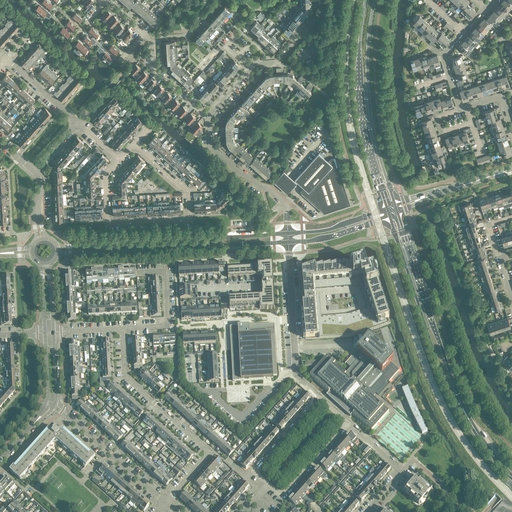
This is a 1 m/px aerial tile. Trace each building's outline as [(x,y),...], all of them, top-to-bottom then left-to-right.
[(49,10),(53,5),(46,0),(44,0),(41,3),(49,10)] [(92,0),(83,0),(83,1),(84,2),(84,3),(88,7),(86,10),(88,12),(94,6),(91,4),(94,1),(92,0)] [(134,0),(129,0),(124,7),(126,8),(127,6),(130,8),(137,0),(136,0),(136,1),(134,0)] [(138,0),(137,0),(130,8),(132,6),(134,8),(132,10),(134,12),(142,3),(138,0)] [(463,0),(457,6),(458,7),(459,6),(462,9),(460,11),(461,11),(469,2),(467,0),(463,0)] [(511,5),(511,3),(507,0),(503,0),(502,0),(501,1),(510,9),(511,9),(510,8),(511,5)] [(309,1),(300,1),(300,7),(307,10),(308,6),(312,6),(312,3),(309,3),(309,1)] [(510,9),(501,1),(500,3),(501,3),(498,6),(506,13),(509,9),(510,10),(510,9)] [(469,2),(461,11),(464,14),(463,15),(464,16),(471,7),(467,4),(469,2)] [(142,3),(134,12),(136,13),(137,11),(139,14),(146,7),(142,3)] [(228,4),(225,7),(223,10),(221,8),(219,10),(227,17),(232,11),(234,13),(236,11),(228,4)] [(42,17),(47,13),(39,6),(35,11),(42,17)] [(506,13),(498,6),(496,8),(495,8),(494,9),(503,17),(504,17),(503,16),(506,13)] [(146,7),(139,14),(142,16),(140,17),(142,19),(150,10),(146,7)] [(300,7),(296,12),(303,18),(305,16),(307,17),(309,15),(306,13),(307,10),(300,7)] [(471,7),(464,16),(465,16),(465,15),(469,18),(476,11),(471,7)] [(503,17),(494,9),(492,11),(493,11),(491,14),(499,21),(501,17),(502,18),(503,17)] [(104,23),(106,25),(114,16),(111,19),(109,17),(112,14),(107,10),(101,17),(105,21),(104,23)] [(150,10),(142,19),(144,21),(145,19),(148,21),(154,14),(150,10)] [(227,17),(219,10),(217,11),(219,13),(217,15),(224,21),(227,17)] [(303,18),(296,12),(292,16),(304,26),(306,24),(301,20),(303,18)] [(78,23),(82,18),(76,13),(72,18),(78,23)] [(154,14),(148,21),(150,23),(148,25),(150,26),(158,17),(154,14)] [(499,21),(491,14),(489,16),(488,16),(486,17),(487,18),(493,23),(496,26),(497,25),(496,24),(499,21)] [(224,21),(217,15),(215,18),(213,16),(212,18),(220,25),(224,21)] [(413,19),(415,21),(413,23),(417,27),(425,19),(423,17),(422,18),(420,16),(419,17),(417,15),(413,19)] [(119,21),(114,16),(106,25),(106,26),(108,24),(112,27),(111,29),(113,32),(118,26),(116,24),(119,21)] [(304,26),(292,16),(289,20),(296,26),(298,24),(302,28),(304,26)] [(158,17),(150,26),(152,28),(153,26),(156,28),(162,21),(158,17)] [(220,25),(212,18),(210,20),(212,21),(210,24),(216,29),(220,25)] [(491,25),(486,20),(483,18),(481,19),(482,20),(480,23),(487,29),(490,27),(492,29),(493,28),(494,29),(495,28),(491,25)] [(9,20),(7,22),(17,31),(21,27),(12,19),(10,21),(9,20)] [(425,19),(417,27),(421,31),(428,23),(425,21),(426,20),(425,19)] [(71,31),(76,26),(69,20),(65,25),(71,31)] [(296,26),(289,20),(285,24),(297,34),(299,32),(294,28),(296,26)] [(256,21),(251,28),(253,30),(251,32),(253,33),(260,25),(256,21)] [(17,31),(7,22),(5,24),(6,25),(4,27),(13,35),(17,31)] [(428,23),(421,31),(425,34),(433,26),(431,25),(430,25),(428,23)] [(487,29),(480,23),(478,25),(477,24),(476,26),(485,34),(485,33),(487,29)] [(125,32),(123,30),(125,28),(120,24),(118,26),(113,32),(114,30),(117,33),(116,34),(116,35),(116,36),(116,37),(117,37),(119,39),(120,38),(125,32)] [(216,29),(210,24),(208,26),(206,24),(205,26),(213,33),(216,29)] [(285,24),(282,28),(288,34),(291,32),(295,36),(297,34),(285,24)] [(260,25),(253,33),(255,35),(257,33),(259,35),(257,37),(264,29),(260,25)] [(213,33),(205,26),(203,28),(205,29),(203,32),(209,37),(213,33)] [(433,26),(425,34),(429,38),(436,31),(433,28),(434,27),(433,26)] [(485,34),(476,26),(474,27),(475,28),(473,31),(480,37),(483,34),(484,35),(485,34)] [(13,35),(4,27),(3,29),(2,28),(0,30),(10,39),(13,35)] [(66,39),(70,34),(63,27),(59,32),(66,39)] [(95,39),(99,34),(93,28),(89,33),(95,39)] [(128,29),(125,32),(120,38),(122,36),(126,40),(125,42),(127,44),(132,38),(130,36),(133,33),(128,29)] [(264,29),(257,37),(259,39),(258,41),(259,43),(267,34),(263,31),(265,29),(264,29)] [(10,39),(0,30),(0,37),(6,43),(10,39)] [(436,31),(429,38),(433,42),(435,40),(440,34),(436,31)] [(441,32),(440,34),(435,40),(439,43),(446,36),(442,33),(443,32),(443,31),(442,32),(441,32)] [(480,37),(473,31),(471,33),(470,32),(468,34),(478,43),(482,39),(480,37)] [(209,37),(203,32),(201,34),(199,32),(197,34),(206,41),(209,37)] [(206,41),(197,34),(196,36),(198,37),(196,40),(202,45),(206,41)] [(267,34),(259,43),(261,44),(263,42),(265,44),(271,38),(267,34)] [(478,43),(468,34),(467,35),(468,36),(466,39),(473,45),(476,42),(477,43),(477,42),(478,43)] [(88,46),(93,41),(95,43),(95,42),(100,47),(102,44),(97,40),(96,41),(92,37),(90,39),(87,35),(82,40),(88,46)] [(267,50),(277,39),(273,36),(271,38),(265,44),(267,46),(266,48),(267,50)] [(446,36),(439,43),(443,47),(451,39),(450,38),(449,39),(446,36)] [(279,45),(278,45),(280,42),(277,39),(267,50),(269,52),(271,50),(273,52),(279,45)] [(473,45),(466,39),(463,41),(463,40),(461,42),(470,50),(471,49),(470,49),(473,45)] [(74,46),(76,47),(73,50),(79,55),(81,52),(83,54),(88,50),(79,41),(74,46)] [(38,42),(34,46),(44,55),(45,53),(44,52),(47,50),(38,42)] [(471,51),(470,50),(461,42),(460,43),(461,44),(458,47),(468,55),(471,51)] [(114,56),(118,51),(112,45),(108,50),(114,56)] [(44,55),(34,46),(30,50),(39,58),(41,56),(42,57),(44,55)] [(39,58),(30,50),(27,54),(36,63),(38,61),(37,60),(39,58)] [(107,63),(109,61),(110,61),(111,61),(113,59),(105,53),(101,57),(107,63)] [(427,58),(426,56),(425,53),(423,54),(424,56),(421,57),(424,67),(429,65),(426,58),(427,58)] [(36,63),(27,54),(23,59),(32,67),(34,64),(35,65),(36,63)] [(437,55),(432,56),(435,66),(439,64),(439,66),(441,65),(437,55)] [(454,55),(453,55),(451,56),(448,57),(450,62),(452,61),(453,64),(462,61),(461,57),(462,56),(462,55),(455,58),(454,55)] [(424,67),(421,57),(417,58),(417,56),(415,57),(419,70),(420,69),(419,68),(424,67)] [(432,56),(427,58),(426,58),(429,65),(429,67),(430,67),(430,69),(431,68),(431,67),(435,66),(432,56)] [(419,70),(415,57),(413,57),(413,60),(410,61),(413,70),(418,69),(418,70),(419,70)] [(175,58),(167,58),(167,61),(165,61),(165,64),(169,64),(170,67),(176,64),(175,58)] [(32,67),(23,59),(19,63),(29,71),(31,69),(30,68),(32,67)] [(234,60),(230,64),(236,70),(238,67),(240,69),(242,67),(234,60)] [(462,61),(453,64),(454,67),(452,68),(452,70),(465,66),(465,65),(464,65),(462,61)] [(47,64),(38,74),(42,78),(50,69),(48,67),(49,66),(47,64)] [(140,68),(135,64),(130,70),(134,75),(133,76),(137,79),(143,71),(142,73),(139,70),(140,68)] [(176,64),(170,67),(172,70),(169,73),(171,75),(173,73),(175,75),(181,69),(176,64)] [(230,64),(226,68),(234,75),(236,74),(234,72),(236,70),(230,64)] [(465,66),(452,70),(453,72),(455,71),(456,74),(466,71),(464,67),(466,67),(465,66)] [(177,81),(187,70),(183,67),(181,69),(175,75),(177,77),(176,79),(177,81)] [(226,68),(223,72),(229,78),(231,75),(233,77),(234,75),(226,68)] [(281,74),(281,68),(276,68),(276,74),(270,75),(265,77),(263,80),(270,85),(274,83),(285,82),(289,84),(295,78),(292,76),(287,74),(281,74)] [(50,69),(42,78),(46,81),(55,71),(53,70),(52,71),(50,69)] [(183,82),(189,76),(191,74),(187,70),(177,81),(179,82),(181,80),(183,82)] [(55,71),(46,81),(50,85),(58,76),(56,74),(57,73),(55,71)] [(148,76),(143,71),(137,79),(145,86),(146,85),(151,78),(150,80),(147,77),(148,76)] [(466,71),(456,74),(457,77),(455,78),(456,80),(469,76),(468,75),(467,75),(466,71)] [(223,72),(219,76),(227,83),(229,82),(227,80),(229,78),(223,72)] [(499,78),(496,79),(499,91),(501,90),(500,88),(504,87),(499,73),(498,74),(499,78)] [(502,77),(502,75),(501,73),(499,73),(504,87),(507,86),(508,88),(510,87),(506,76),(502,77)] [(1,81),(5,84),(11,78),(7,74),(1,81)] [(70,75),(68,77),(78,86),(82,82),(73,74),(71,76),(70,75)] [(295,78),(289,84),(293,88),(303,77),(301,75),(297,80),(295,78)] [(189,76),(183,82),(185,84),(184,86),(185,88),(193,80),(189,76)] [(219,76),(215,80),(221,86),(224,83),(226,85),(227,83),(219,76)] [(491,76),(489,77),(494,91),(497,90),(497,91),(499,91),(496,79),(492,81),(491,76)] [(78,86),(68,77),(67,79),(67,80),(66,82),(75,90),(78,86)] [(303,77),(293,88),(297,92),(303,85),(301,83),(305,78),(303,77)] [(489,82),(485,83),(489,94),(491,93),(490,92),(494,91),(489,77),(488,77),(489,82)] [(11,78),(5,84),(9,88),(15,81),(11,78)] [(156,83),(151,78),(146,85),(150,89),(149,90),(152,93),(159,85),(158,87),(155,84),(156,83)] [(270,85),(263,80),(261,82),(256,78),(255,79),(266,89),(270,85)] [(266,89),(255,79),(253,81),(258,85),(256,88),(262,93),(266,89)] [(212,80),(208,84),(217,91),(218,89),(216,88),(219,85),(212,80)] [(479,85),(475,86),(479,97),(480,97),(480,95),(483,94),(479,80),(477,81),(479,85)] [(480,80),(479,80),(483,94),(487,93),(487,95),(489,94),(485,83),(482,84),(480,80)] [(15,81),(9,88),(13,92),(19,85),(15,81)] [(75,90),(66,82),(64,84),(63,83),(61,85),(71,94),(75,90)] [(303,85),(297,92),(301,95),(311,84),(309,82),(305,87),(303,85)] [(470,83),(468,84),(473,97),(476,96),(477,98),(479,97),(475,86),(471,87),(470,83)] [(208,84),(205,88),(211,94),(213,91),(215,93),(217,91),(208,84)] [(311,84),(301,95),(306,99),(311,92),(309,90),(313,86),(311,84)] [(468,88),(465,90),(468,101),(470,100),(470,99),(473,97),(468,84),(467,84),(468,88)] [(19,85),(13,92),(17,95),(23,89),(19,85)] [(71,94),(61,85),(60,87),(60,88),(58,90),(67,98),(71,94)] [(164,90),(159,85),(152,93),(153,93),(154,92),(158,96),(157,97),(160,100),(162,99),(167,93),(167,92),(166,94),(163,91),(164,90)] [(262,93),(256,88),(254,90),(249,86),(248,88),(259,97),(262,93)] [(205,88),(201,92),(210,99),(211,98),(209,96),(211,94),(205,88)] [(259,97),(248,88),(246,89),(251,93),(249,96),(255,101),(259,97)] [(23,89),(17,95),(21,99),(27,92),(23,89)] [(67,98),(58,90),(57,92),(56,92),(54,94),(64,102),(67,98)] [(465,90),(459,91),(463,101),(466,100),(467,101),(468,101),(465,90)] [(27,92),(21,99),(25,103),(31,96),(27,92)] [(201,92),(197,96),(204,102),(206,99),(208,101),(210,99),(201,92)] [(172,97),(167,93),(162,99),(166,103),(165,104),(168,107),(169,106),(175,100),(175,99),(173,101),(170,99),(172,97)] [(255,101),(249,96),(247,98),(242,94),(240,96),(251,105),(255,101)] [(31,96),(25,103),(29,106),(35,100),(31,96)] [(111,98),(109,100),(117,106),(119,104),(120,105),(121,103),(114,96),(112,99),(111,98)] [(251,105),(240,96),(239,97),(244,102),(241,104),(248,110),(251,105)] [(440,96),(439,97),(444,111),(446,110),(445,109),(449,108),(446,99),(441,100),(440,98),(441,98),(440,96)] [(450,97),(446,99),(449,108),(452,107),(452,108),(454,107),(450,96),(449,96),(450,97)] [(439,98),(434,100),(438,109),(443,107),(444,111),(439,97),(438,97),(439,98)] [(117,106),(109,100),(108,101),(109,102),(107,104),(114,111),(116,109),(115,109),(117,106)] [(180,104),(175,100),(169,106),(174,110),(173,111),(176,114),(183,107),(181,108),(178,105),(180,104)] [(428,102),(424,103),(427,112),(432,111),(429,100),(428,100),(428,102)] [(430,100),(429,100),(432,111),(438,109),(434,100),(430,101),(430,100)] [(236,101),(234,103),(239,107),(237,109),(243,115),(247,111),(236,101)] [(427,112),(424,103),(424,101),(418,103),(419,103),(422,114),(427,112)] [(417,116),(422,114),(419,103),(418,104),(418,105),(414,106),(417,116)] [(114,111),(107,104),(105,107),(104,106),(102,108),(109,114),(112,112),(113,113),(114,111)] [(188,111),(183,107),(176,114),(177,113),(182,117),(181,119),(184,121),(189,115),(186,113),(188,111)] [(243,115),(237,109),(235,112),(230,107),(228,109),(239,119),(243,115)] [(109,114),(102,108),(101,109),(102,110),(100,113),(107,119),(108,118),(107,117),(109,114)] [(494,108),(483,112),(484,113),(485,112),(486,117),(496,113),(494,108)] [(41,109),(39,110),(48,118),(52,114),(46,109),(43,111),(41,109)] [(239,119),(228,109),(227,111),(231,115),(229,117),(236,123),(239,119)] [(48,118),(39,110),(38,112),(40,115),(38,117),(44,122),(48,118)] [(107,119),(100,113),(98,115),(96,114),(95,116),(102,122),(104,120),(105,121),(107,119)] [(496,113),(486,117),(488,121),(486,121),(487,122),(502,117),(501,115),(499,116),(500,118),(497,118),(496,113)] [(196,118),(191,114),(189,115),(184,121),(184,122),(186,120),(190,124),(189,126),(190,127),(189,128),(191,129),(191,130),(198,122),(197,122),(196,124),(193,121),(196,118)] [(422,122),(423,127),(433,123),(432,120),(434,120),(432,115),(421,119),(421,121),(420,122),(420,123),(422,122)] [(102,122),(95,116),(94,117),(95,118),(92,121),(96,125),(95,126),(98,129),(101,126),(100,125),(102,122)] [(133,118),(132,119),(139,126),(141,124),(142,125),(144,123),(137,116),(134,119),(133,118)] [(4,117),(0,122),(0,124),(3,127),(11,118),(9,117),(7,119),(4,117)] [(44,122),(38,117),(36,119),(33,117),(32,118),(41,126),(44,122)] [(226,131),(219,131),(220,136),(226,136),(226,142),(229,147),(231,149),(237,143),(234,139),(234,127),(235,123),(236,123),(229,117),(227,120),(225,125),(226,131)] [(502,117),(487,122),(487,123),(488,123),(488,122),(490,121),(492,126),(502,123),(501,120),(503,119),(502,117)] [(11,118),(3,127),(7,131),(15,123),(12,120),(13,120),(11,118)] [(41,126),(32,118),(30,120),(33,123),(31,125),(37,130),(41,126)] [(139,126),(132,119),(130,121),(131,122),(129,125),(137,131),(138,130),(137,129),(139,126)] [(202,127),(198,122),(191,130),(199,137),(203,133),(200,130),(202,127)] [(433,123),(423,127),(424,131),(423,131),(424,132),(437,128),(436,126),(434,127),(433,123)] [(502,123),(492,126),(490,127),(492,132),(493,132),(506,127),(505,125),(503,126),(502,123)] [(37,130),(31,125),(29,127),(26,125),(25,126),(34,134),(37,130)] [(126,126),(125,128),(132,134),(134,132),(135,133),(137,131),(129,125),(127,127),(126,126)] [(34,134),(25,126),(23,128),(26,131),(24,133),(30,139),(34,134)] [(506,127),(493,132),(493,133),(494,132),(495,136),(505,133),(504,130),(506,129),(506,127)] [(132,134),(125,128),(123,129),(124,130),(122,133),(129,139),(131,138),(130,137),(132,134)] [(437,128),(424,132),(424,133),(425,133),(426,137),(436,134),(435,131),(437,130),(437,128)] [(470,128),(463,130),(464,132),(461,133),(464,143),(468,141),(468,143),(469,142),(466,132),(471,131),(470,128)] [(464,143),(461,133),(458,134),(457,132),(455,133),(459,146),(460,145),(459,144),(464,143)] [(30,139),(24,133),(22,135),(19,133),(17,135),(26,143),(30,139)] [(129,139),(122,133),(120,135),(119,134),(117,136),(125,142),(127,140),(128,141),(129,139)] [(459,146),(455,133),(453,133),(454,136),(450,137),(453,146),(458,145),(458,146),(459,146)] [(505,133),(495,136),(497,141),(493,142),(494,143),(509,138),(508,136),(506,136),(505,133)] [(436,134),(426,137),(428,141),(427,141),(427,142),(440,138),(439,136),(437,137),(436,134)] [(26,143),(17,135),(16,136),(19,139),(17,141),(23,147),(26,143)] [(453,146),(450,137),(447,138),(446,135),(444,136),(448,149),(450,149),(449,148),(453,146)] [(76,139),(74,141),(81,148),(83,146),(82,145),(85,142),(83,140),(82,141),(76,136),(75,138),(76,139)] [(125,142),(117,136),(116,137),(117,138),(115,141),(122,147),(124,146),(123,145),(125,142)] [(148,149),(149,150),(158,141),(154,137),(148,143),(151,145),(148,149)] [(440,138),(427,142),(427,143),(428,143),(430,147),(439,144),(438,141),(441,140),(440,138)] [(509,138),(494,143),(495,142),(495,143),(497,142),(499,147),(508,144),(507,140),(510,140),(509,138)] [(81,148),(74,141),(72,144),(71,143),(69,144),(77,151),(76,151),(78,152),(81,148)] [(115,141),(111,145),(110,146),(113,148),(113,147),(117,150),(120,148),(121,149),(122,147),(115,141)] [(158,141),(149,150),(151,152),(154,148),(156,150),(162,144),(158,141)] [(237,143),(231,149),(233,151),(229,156),(231,157),(241,146),(237,143)] [(77,151),(69,144),(68,146),(69,147),(66,149),(73,155),(73,156),(74,156),(75,154),(74,153),(76,151),(77,151)] [(162,144),(156,150),(159,153),(156,156),(158,157),(166,148),(162,144)] [(439,144),(430,147),(431,151),(430,152),(430,153),(443,148),(443,146),(440,147),(439,144)] [(508,144),(499,147),(500,151),(499,151),(499,152),(511,148),(511,146),(509,147),(508,144)] [(241,146),(231,157),(233,159),(237,154),(239,156),(245,150),(241,146)] [(166,148),(158,157),(159,159),(162,156),(164,158),(170,151),(166,148)] [(443,148),(430,153),(431,154),(432,153),(433,157),(446,153),(443,154),(442,151),(444,150),(443,148)] [(511,148),(499,152),(500,153),(501,153),(502,157),(511,154),(511,151),(511,150),(511,148)] [(73,155),(66,149),(64,152),(63,151),(62,152),(69,159),(73,155),(73,156),(73,155)] [(245,150),(239,156),(241,158),(237,163),(239,165),(249,154),(245,150)] [(170,151),(164,158),(167,160),(164,163),(166,164),(174,155),(170,151)] [(69,159),(62,152),(60,154),(61,155),(59,157),(62,159),(66,163),(69,159)] [(321,210),(324,212),(325,212),(332,209),(334,206),(337,208),(349,204),(347,200),(344,198),(346,195),(341,181),(338,180),(340,176),(336,167),(337,167),(334,158),(330,159),(328,162),(319,153),(295,180),(304,188),(303,189),(302,191),(302,193),(310,200),(312,199),(314,203),(321,210)] [(446,153),(433,157),(434,159),(435,158),(434,157),(436,157),(437,162),(447,159),(446,155),(447,155),(446,153)] [(249,154),(239,165),(241,166),(245,162),(247,164),(253,157),(249,154)] [(102,155),(99,159),(106,165),(107,164),(106,163),(109,160),(102,155)] [(135,161),(133,163),(139,169),(140,168),(145,162),(138,155),(134,160),(135,161)] [(174,155),(166,164),(167,166),(170,163),(172,165),(178,159),(174,155)] [(62,159),(59,157),(57,160),(56,159),(52,163),(53,164),(53,168),(62,167),(61,167),(62,167),(66,163),(62,159)] [(255,157),(250,163),(252,165),(250,167),(252,169),(260,161),(255,157)] [(106,165),(99,159),(96,161),(95,160),(94,162),(101,168),(103,166),(104,167),(106,165)] [(178,159),(172,165),(175,167),(172,170),(174,172),(182,162),(178,159)] [(447,159),(437,162),(439,166),(438,166),(438,168),(450,164),(449,161),(448,162),(447,159)] [(260,161),(252,169),(254,170),(256,169),(258,171),(264,164),(260,161)] [(101,168),(94,162),(95,163),(91,167),(99,173),(100,172),(99,171),(101,168)] [(182,162),(174,172),(175,173),(178,170),(180,172),(186,166),(182,162)] [(139,169),(133,163),(131,166),(130,165),(128,166),(135,173),(139,169)] [(264,164),(258,171),(260,173),(258,175),(260,176),(268,168),(264,164)] [(284,176),(286,174),(291,168),(287,165),(280,173),(284,176)] [(135,173),(128,166),(127,168),(128,169),(126,171),(133,178),(132,177),(135,173)] [(186,166),(180,172),(183,174),(180,178),(182,179),(190,170),(186,166)] [(62,167),(53,168),(54,170),(52,170),(53,173),(54,173),(54,176),(64,176),(64,173),(62,173),(62,170),(62,167)] [(99,173),(91,167),(88,171),(87,170),(94,176),(96,174),(97,175),(99,173)] [(268,168),(260,176),(262,178),(264,176),(266,178),(272,172),(268,168)] [(94,176),(87,170),(85,172),(86,173),(85,173),(86,180),(94,179),(94,176)] [(190,170),(182,179),(183,181),(186,177),(188,179),(194,173),(190,170)] [(133,178),(126,171),(124,174),(122,173),(121,175),(122,176),(120,178),(126,183),(126,182),(127,181),(128,181),(130,179),(131,180),(133,178)] [(284,172),(274,183),(287,194),(296,184),(284,172)] [(194,173),(188,179),(191,182),(188,185),(190,186),(198,177),(194,173)] [(198,177),(190,186),(191,188),(194,185),(199,189),(207,180),(205,178),(202,181),(198,177)] [(126,183),(120,178),(118,180),(116,180),(117,186),(118,186),(118,189),(127,189),(126,183)] [(225,192),(221,196),(221,197),(227,202),(230,200),(231,201),(232,199),(225,192)] [(500,194),(502,202),(503,205),(508,203),(506,195),(502,196),(501,194),(500,194)] [(216,202),(216,203),(222,208),(224,206),(225,207),(226,205),(225,204),(227,202),(221,197),(221,196),(220,195),(219,197),(220,198),(217,201),(218,201),(217,203),(216,202)] [(494,196),(489,197),(492,206),(493,208),(498,207),(497,204),(494,196)] [(484,199),(479,201),(483,212),(488,210),(487,208),(484,199)] [(210,202),(210,203),(211,211),(214,211),(214,213),(220,212),(220,211),(222,208),(216,203),(213,203),(212,201),(210,202)] [(180,205),(175,205),(175,215),(177,214),(177,213),(181,213),(181,210),(183,210),(183,202),(180,203),(180,205)] [(463,211),(472,208),(470,203),(466,204),(465,202),(459,204),(461,212),(463,211)] [(479,240),(471,242),(469,243),(468,243),(470,248),(472,248),(483,244),(482,241),(480,241),(479,240)] [(485,243),(483,244),(472,248),(474,253),(485,249),(484,246),(486,245),(485,243)] [(485,249),(474,253),(476,258),(487,254),(485,249)] [(350,338),(390,325),(375,275),(374,275),(372,268),(366,270),(363,262),(353,266),(352,264),(345,266),(345,265),(338,267),(337,265),(330,268),(330,266),(323,268),(322,267),(315,269),(315,267),(308,269),(307,268),(299,271),(305,340),(350,338)] [(264,296),(259,296),(260,307),(260,309),(266,309),(275,309),(274,296),(273,296),(272,285),(271,273),(273,273),(272,265),(264,266),(257,267),(258,277),(263,277),(263,285),(264,296)] [(490,267),(481,270),(479,271),(480,276),(489,273),(487,268),(490,267)] [(492,283),(484,286),(486,291),(488,290),(494,289),(492,283)] [(508,318),(502,320),(505,328),(510,326),(508,318)] [(490,333),(495,331),(492,323),(487,325),(490,333)] [(271,333),(230,335),(233,381),(241,381),(241,380),(273,378),(273,376),(277,376),(275,335),(271,335),(271,333)] [(351,356),(345,364),(346,363),(351,367),(346,373),(327,356),(310,375),(329,392),(331,390),(355,411),(352,414),(371,431),(389,412),(371,396),(375,392),(376,393),(378,395),(387,384),(385,383),(386,383),(384,381),(386,379),(389,381),(399,370),(391,363),(393,361),(393,360),(392,360),(369,339),(357,351),(357,352),(352,357),(351,356)] [(142,360),(134,360),(134,366),(134,371),(142,367),(142,365),(142,360)] [(142,368),(142,367),(134,371),(138,375),(142,379),(149,371),(145,367),(144,369),(142,368)] [(149,371),(142,379),(146,382),(153,375),(149,371)] [(111,378),(111,372),(102,373),(100,373),(100,386),(110,381),(110,378),(111,378)] [(153,375),(146,382),(151,386),(157,378),(153,375)] [(155,390),(161,382),(157,378),(151,386),(155,390)] [(15,381),(7,382),(7,387),(16,390),(15,381)] [(110,393),(116,386),(110,381),(100,386),(105,390),(106,389),(110,393)] [(166,389),(167,387),(167,386),(162,381),(161,382),(155,390),(159,393),(164,387),(166,389)] [(116,386),(110,393),(114,396),(120,390),(116,386)] [(7,387),(4,391),(10,397),(16,390),(7,387)] [(417,410),(407,387),(402,389),(411,412),(417,410)] [(80,390),(72,391),(72,396),(72,402),(80,398),(80,396),(80,390)] [(120,390),(114,396),(118,400),(124,394),(120,390)] [(10,397),(4,391),(0,395),(6,401),(10,397)] [(304,391),(300,395),(307,401),(310,397),(304,391)] [(164,398),(168,402),(174,396),(169,392),(164,398)] [(124,394),(118,400),(122,403),(128,397),(124,394)] [(307,401),(300,395),(296,399),(303,405),(307,401)] [(174,396),(168,402),(172,405),(178,399),(174,396)] [(128,397),(122,403),(126,407),(132,401),(128,397)] [(82,400),(80,398),(72,402),(76,405),(76,406),(80,409),(86,403),(82,399),(82,400)] [(176,409),(183,401),(179,398),(178,399),(172,405),(176,409)] [(303,405),(296,399),(293,403),(299,409),(303,405)] [(129,412),(136,405),(132,401),(126,407),(125,408),(129,412)] [(180,413),(186,407),(187,405),(183,401),(176,409),(180,413)] [(84,413),(91,405),(87,402),(86,403),(80,409),(84,413)] [(299,409),(293,403),(289,407),(296,413),(299,409)] [(89,417),(96,409),(91,405),(84,413),(89,417)] [(136,405),(130,411),(134,414),(140,408),(136,405)] [(186,407),(180,413),(184,416),(190,410),(186,407)] [(296,413),(289,407),(285,411),(292,417),(296,413)] [(140,408),(134,414),(139,418),(144,412),(140,408)] [(93,420),(98,414),(100,412),(96,409),(89,417),(93,420)] [(190,410),(184,416),(188,420),(194,414),(190,410)] [(427,431),(417,410),(411,412),(422,434),(427,431)] [(292,417),(285,411),(282,415),(288,421),(292,417)] [(98,414),(93,420),(97,424),(102,418),(98,414)] [(194,414),(188,420),(192,424),(198,417),(194,414)] [(288,421),(282,415),(278,420),(285,426),(288,421)] [(146,427),(147,426),(152,419),(148,416),(142,423),(146,427)] [(198,417),(192,424),(196,427),(202,421),(198,417)] [(102,418),(97,424),(101,427),(106,421),(102,418)] [(152,419),(147,426),(151,429),(157,423),(152,419)] [(285,426),(278,420),(274,424),(281,430),(285,426)] [(106,421),(101,427),(105,431),(110,425),(106,421)] [(202,421),(196,427),(200,431),(206,425),(202,421)] [(13,466),(9,470),(20,479),(55,440),(57,440),(86,466),(95,456),(91,452),(89,454),(69,436),(70,435),(63,428),(61,429),(55,423),(49,430),(48,429),(41,436),(42,438),(15,467),(13,466)] [(109,435),(116,427),(112,423),(110,425),(105,431),(109,435)] [(157,423),(151,429),(155,433),(161,427),(157,423)] [(204,434),(211,427),(207,423),(206,425),(200,431),(204,434)] [(272,426),(268,431),(275,437),(279,432),(272,426)] [(116,427),(109,435),(113,438),(120,431),(116,427)] [(161,427),(155,433),(159,436),(165,430),(161,427)] [(208,438),(214,432),(216,430),(211,427),(204,434),(208,438)] [(162,441),(169,434),(165,430),(159,436),(158,438),(162,441)] [(120,431),(113,438),(117,442),(122,436),(124,437),(125,436),(120,431)] [(275,437),(268,431),(265,435),(271,441),(275,437)] [(214,432),(208,438),(213,442),(218,435),(214,432)] [(349,432),(346,436),(352,442),(356,438),(349,432)] [(166,445),(173,438),(169,434),(162,441),(166,445)] [(218,435),(213,442),(217,445),(222,439),(218,435)] [(271,441),(265,435),(261,439),(268,445),(271,441)] [(352,442),(346,436),(342,440),(349,446),(352,442)] [(170,449),(177,441),(173,438),(166,445),(170,449)] [(222,439),(217,445),(221,449),(226,443),(222,439)] [(268,445),(261,439),(257,443),(264,449),(268,445)] [(121,446),(125,450),(131,443),(127,440),(121,446)] [(349,446),(342,440),(338,444),(345,450),(349,446)] [(174,453),(181,445),(177,441),(170,449),(174,453)] [(131,443),(125,450),(129,453),(135,447),(131,443)] [(226,443),(221,449),(225,453),(230,446),(226,443)] [(264,449),(257,443),(254,447),(260,453),(264,449)] [(345,450),(338,444),(335,448),(341,454),(345,450)] [(178,456),(185,448),(181,445),(174,453),(178,456)] [(230,446),(225,453),(229,456),(234,450),(230,446)] [(135,447),(129,453),(133,457),(139,451),(135,447)] [(260,453),(254,447),(250,451),(257,457),(260,453)] [(182,460),(189,452),(185,448),(178,456),(182,460)] [(341,454),(335,448),(331,452),(338,458),(341,454)] [(139,451),(133,457),(137,461),(143,454),(139,451)] [(257,457),(250,451),(246,455),(253,461),(257,457)] [(189,452),(182,460),(186,463),(193,456),(189,452)] [(338,458),(331,452),(327,456),(334,462),(338,458)] [(143,454),(137,461),(142,464),(147,458),(143,454)] [(253,461),(246,455),(243,459),(249,465),(253,461)] [(334,462),(327,456),(324,460),(330,467),(334,462)] [(216,457),(212,461),(219,467),(223,463),(216,457)] [(147,458),(142,464),(146,468),(151,462),(147,458)] [(249,465),(243,459),(239,463),(246,469),(249,465)] [(330,467),(324,460),(320,465),(327,471),(330,467)] [(343,466),(345,464),(340,460),(334,467),(338,470),(340,467),(338,465),(340,463),(343,466)] [(219,467),(212,461),(209,465),(215,472),(219,467)] [(151,462),(146,468),(150,471),(155,465),(151,462)] [(384,463),(380,467),(387,473),(390,469),(384,463)] [(99,471),(103,475),(109,468),(105,464),(99,471)] [(154,475),(161,467),(157,464),(155,465),(150,471),(154,475)] [(215,472),(209,465),(205,470),(212,476),(215,472)] [(158,479),(165,471),(161,467),(154,475),(158,479)] [(318,467),(314,472),(321,478),(324,473),(318,467)] [(387,473),(380,467),(376,471),(383,477),(387,473)] [(109,468),(103,475),(107,478),(113,472),(109,468)] [(212,476),(205,470),(201,474),(208,480),(212,476)] [(165,471),(158,479),(162,482),(169,475),(165,471)] [(383,477),(376,471),(373,475),(379,481),(383,477)] [(113,472),(107,478),(111,482),(117,475),(113,472)] [(321,478),(314,472),(310,476),(317,482),(321,478)] [(208,480),(201,474),(198,478),(204,484),(208,480)] [(117,475),(111,482),(115,486),(121,479),(117,475)] [(169,475),(162,482),(166,486),(173,478),(169,475)] [(379,481),(373,475),(369,479),(376,485),(379,481)] [(5,476),(1,480),(8,487),(12,483),(5,476)] [(317,482),(310,476),(307,480),(313,486),(317,482)] [(418,504),(432,489),(417,476),(404,491),(418,504)] [(204,484),(198,478),(194,482),(201,488),(204,484)] [(121,479),(115,486),(119,489),(125,483),(121,479)] [(376,485),(369,479),(365,483),(372,489),(376,485)] [(8,487),(1,480),(0,481),(0,486),(5,491),(8,487)] [(313,486),(307,480),(303,484),(310,490),(313,486)] [(242,481),(238,485),(245,491),(249,487),(242,481)] [(125,483),(119,489),(123,493),(129,486),(125,483)] [(372,489),(365,483),(362,487),(369,493),(372,489)] [(310,490),(303,484),(299,488),(306,494),(310,490)] [(245,491),(238,485),(235,489),(241,495),(245,491)] [(129,486),(123,493),(127,497),(133,490),(129,486)] [(369,493),(362,487),(358,491),(365,497),(369,493)] [(306,494),(299,488),(296,492),(302,498),(306,494)] [(235,489),(231,493),(238,499),(241,495),(235,489)] [(133,490),(127,497),(131,500),(137,494),(133,490)] [(179,498),(183,502),(190,495),(185,491),(179,498)] [(361,502),(365,497),(358,491),(354,496),(361,502)] [(302,498),(296,492),(292,496),(299,502),(302,498)] [(238,499),(231,493),(227,497),(234,503),(238,499)] [(134,505),(141,497),(137,494),(131,500),(130,502),(134,505)] [(190,495),(183,502),(188,506),(194,499),(190,495)] [(299,502),(292,496),(288,500),(293,504),(291,506),(291,508),(295,507),(295,506),(299,502)] [(141,497),(135,504),(139,507),(145,501),(141,497)] [(234,503),(227,497),(224,501),(231,507),(234,503)] [(352,498),(348,502),(355,508),(359,504),(352,498)] [(194,499),(188,506),(192,509),(198,502),(194,499)] [(14,502),(8,509),(11,511),(13,511),(20,505),(16,501),(14,502)] [(145,501),(139,507),(143,511),(149,505),(145,501)] [(224,501),(220,505),(227,511),(231,507),(224,501)] [(198,502),(192,509),(194,511),(196,511),(202,506),(198,502)] [(351,511),(355,508),(348,502),(345,506),(350,511),(351,511)]
